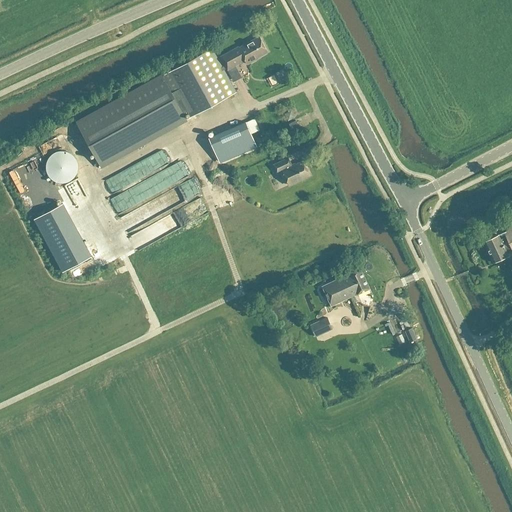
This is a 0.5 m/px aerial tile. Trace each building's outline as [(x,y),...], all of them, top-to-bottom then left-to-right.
[(80,120),(76,122),(101,167),(104,165),(128,153),(187,121),(186,120),(182,113),(186,112),(189,118),(235,93),(223,71),(227,69),(227,70),(245,60),(247,65),(258,59),(257,58),(267,52),(259,37),(238,49),(237,48),(221,57),(225,66),(221,68),(211,49),(166,74),(128,94),(80,120)] [(234,112),(243,107),(241,102),(232,107),(234,112)] [(293,132),(299,129),(295,121),(289,124),(293,132)] [(255,145),(246,123),(208,139),(218,161),(255,145)] [(49,151),(40,148),(38,155),(47,158),(49,151)] [(59,183),(62,183),(64,183),(67,182),(69,181),(71,180),(73,178),(75,176),(76,173),(77,171),(77,168),(77,165),(76,163),(76,160),(74,158),(72,156),(70,154),(68,153),(66,152),(63,151),(60,151),(58,152),(55,153),(52,154),(50,156),(48,158),(47,160),(46,162),(45,165),(45,168),(45,171),(46,173),(47,176),(49,178),(51,180),(54,182),(56,183),(59,183)] [(289,186),(309,176),(302,162),(291,167),(287,159),(273,165),(276,173),(282,171),(289,186)] [(143,219),(150,233),(193,212),(186,198),(143,219)] [(62,204),(34,219),(62,272),(90,257),(62,204)] [(498,235),(484,242),(493,263),(508,256),(505,251),(510,248),(511,252),(511,229),(503,233),(505,238),(500,240),(498,235)] [(141,250),(147,264),(179,250),(173,236),(141,250)] [(357,295),(369,289),(359,269),(347,274),(347,275),(322,287),(331,306),(356,294),(357,295)] [(361,307),(367,303),(362,296),(357,299),(361,307)] [(366,318),(375,320),(377,312),(367,310),(366,318)] [(332,330),(327,318),(310,326),(315,338),(332,330)] [(416,339),(411,329),(404,332),(409,343),(416,339)]
